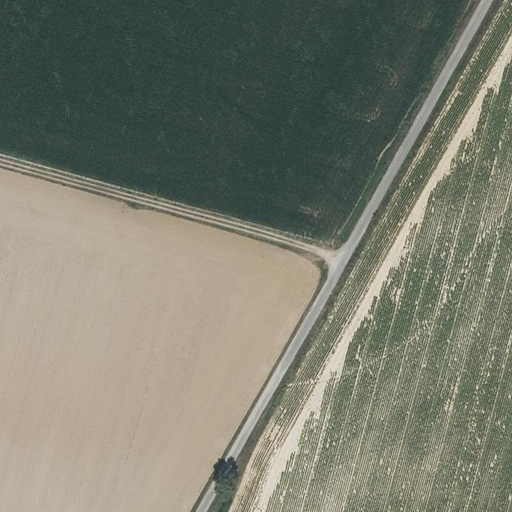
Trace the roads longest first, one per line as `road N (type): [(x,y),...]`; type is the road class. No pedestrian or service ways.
road 1 (unclassified): [(197,511),(488,0)]
road 2 (track): [(0,165),(345,261)]
